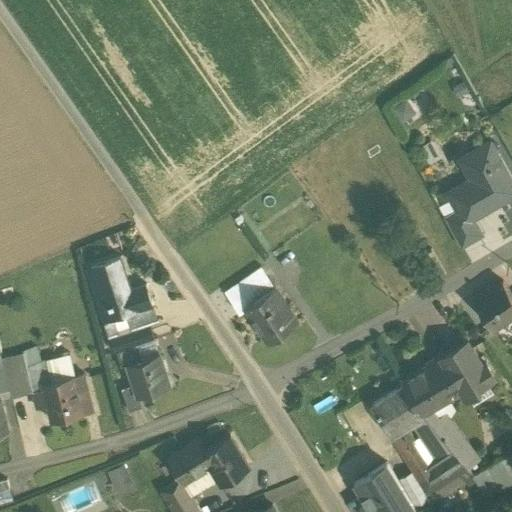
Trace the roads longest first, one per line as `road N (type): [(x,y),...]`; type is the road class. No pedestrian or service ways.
road 1 (residential): [(511,248),(257,391)]
road 2 (residential): [(257,391),(0,470)]
road 3 (residential): [(257,391),(149,208)]
road 4 (residential): [(335,511),(257,391)]
